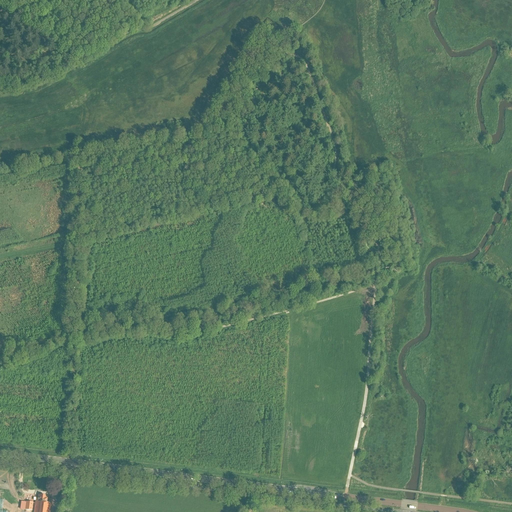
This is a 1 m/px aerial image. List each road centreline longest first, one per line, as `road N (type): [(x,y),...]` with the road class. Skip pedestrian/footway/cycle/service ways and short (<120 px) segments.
road 1 (secondary): [(0,453),(459,511)]
road 2 (track): [(70,463),(75,333)]
